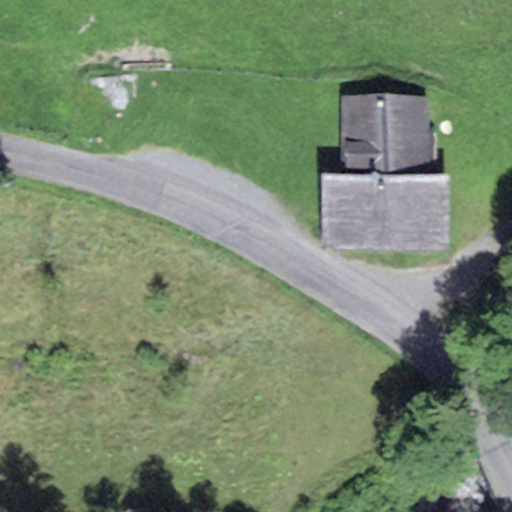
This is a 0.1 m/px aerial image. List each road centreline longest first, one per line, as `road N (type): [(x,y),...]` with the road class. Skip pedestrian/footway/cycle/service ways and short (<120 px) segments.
road 1 (unclassified): [(0,143),(175,196),(392,318),(453,379),(511,476)]
road 2 (track): [(511,233),(392,318)]
